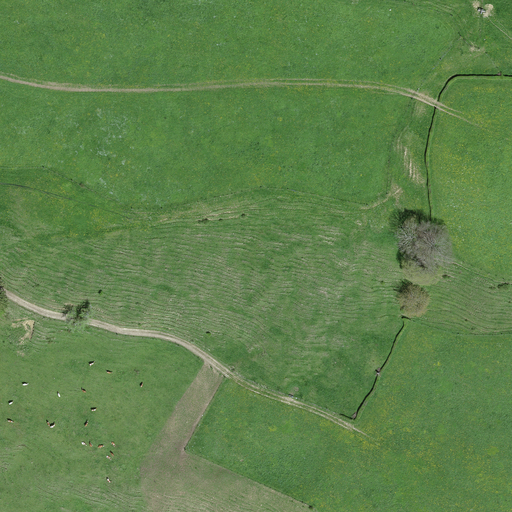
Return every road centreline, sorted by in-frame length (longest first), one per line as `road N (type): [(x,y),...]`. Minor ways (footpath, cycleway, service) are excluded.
road 1 (track): [(0,75),(115,89),(359,80),(511,60)]
road 2 (track): [(0,292),(35,309),(171,338),(259,390),(367,435)]
